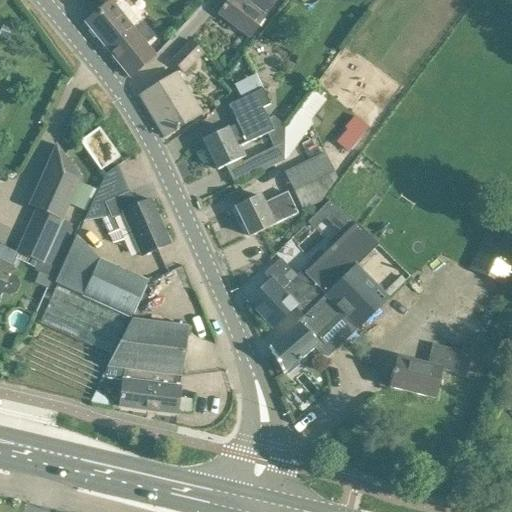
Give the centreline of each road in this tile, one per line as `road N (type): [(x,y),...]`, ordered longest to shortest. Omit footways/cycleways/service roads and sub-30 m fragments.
road 1 (unclassified): [(260,392),(151,149),(40,0)]
road 2 (secondary): [(0,446),(259,508)]
road 3 (unknown): [(110,87),(207,0)]
road 4 (unclassified): [(259,508),(279,465),(276,423),(260,392)]
road 5 (residential): [(0,483),(121,511)]
road 6 (unclassified): [(260,392),(243,456),(259,508)]
